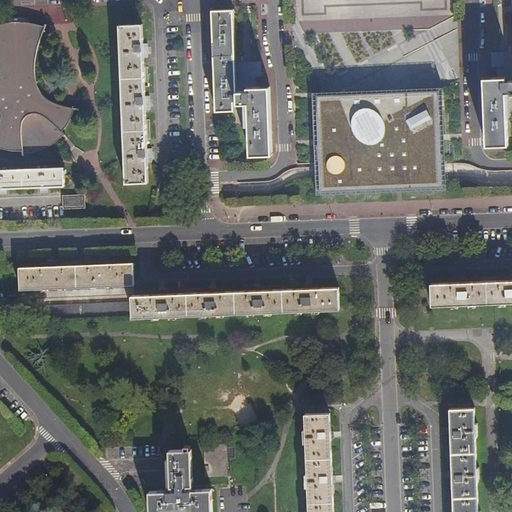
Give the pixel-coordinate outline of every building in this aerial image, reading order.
[(237,80),(235,15),(235,9),(220,10),(213,10),(217,110),(225,110),(235,110),(235,100),(238,100),(238,91),(237,80)] [(46,26),(42,25),(35,24),(27,22),(17,22),(11,23),(7,23),(1,24),(0,24),(0,62),(1,66),(0,73),(0,74),(0,111),(1,112),(1,114),(2,117),(1,118),(0,120),(0,146),(6,149),(9,149),(15,150),(24,150),(23,155),(25,155),(25,153),(31,153),(36,152),(41,150),(46,148),(52,144),(59,140),(63,136),(64,135),(65,135),(66,135),(63,131),(67,126),(71,119),(73,115),(75,109),(79,110),(80,109),(74,107),(67,106),(58,103),(53,101),(49,98),(44,95),(42,92),(40,89),(39,87),(38,83),(37,79),(37,72),(37,66),(39,54),(41,43),(42,39),(46,30),(48,24),(46,24),(46,26)] [(143,41),(143,25),(120,25),(127,183),(149,182),(148,163),(152,163),(152,154),(152,149),(148,149),(146,110),(150,110),(150,102),(149,96),(146,96),(144,58),(148,58),(148,48),(148,44),(144,44),(144,42),(143,41)] [(242,85),(242,80),(237,80),(238,91),(249,91),(249,89),(248,85),(242,85)] [(511,80),(506,81),(506,80),(485,81),(487,146),(509,145),(508,116),(507,93),(511,93),(511,80)] [(316,177),(317,195),(396,192),(402,191),(447,190),(447,181),(446,170),(446,164),(446,161),(445,140),(445,134),(443,88),(372,91),(321,93),(313,93),(313,99),(315,140),(315,145),(316,162),(316,170),(316,177)] [(249,91),(238,91),(238,100),(238,104),(249,103),(250,109),(252,155),(273,154),(270,89),(257,89),(249,89),(249,91)] [(65,186),(65,167),(0,169),(0,188),(1,189),(44,187),(65,186)] [(83,197),(66,198),(66,207),(84,206),(83,197)] [(49,266),(20,267),(21,291),(135,287),(134,263),(105,264),(49,266)] [(458,282),(432,283),(433,305),(511,302),(511,280),(510,280),(462,282),(458,282)] [(133,302),(133,317),(340,309),(339,287),(309,288),(258,290),(214,292),(164,294),(133,295),(133,302)] [(133,317),(133,302),(28,306),(28,321),(133,317)] [(481,511),(481,510),(480,510),(478,479),(480,479),(480,466),(478,466),(477,435),(479,435),(478,422),(476,423),(476,407),(451,408),(451,430),(453,476),(454,511),(481,511)] [(330,413),(305,414),(306,429),(304,429),(305,442),(306,442),(308,473),(306,474),(306,487),(308,486),(309,511),(334,511),(333,479),(331,436),(330,413)] [(226,443),(204,444),(205,476),(227,476),(226,443)] [(186,449),(170,450),(170,456),(172,490),(150,491),(151,511),(212,511),(212,488),(189,489),(188,485),(193,485),(192,449),(191,449),(186,449)]
